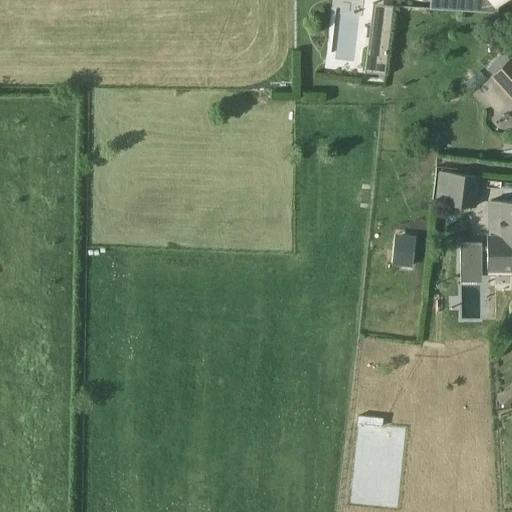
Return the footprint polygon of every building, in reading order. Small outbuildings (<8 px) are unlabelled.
[(501,0),(428,0),(428,9),(497,12),(498,3),(501,0)] [(371,4),(364,72),(385,74),(392,7),(371,4)] [(486,69),(491,74),(509,57),(504,52),(486,69)] [(511,60),(509,57),(491,74),(511,96),(511,60)] [(475,207),(478,175),(449,172),(446,204),(475,207)] [(481,241),(487,242),(487,244),(487,269),(511,269),(511,273),(511,272),(511,200),(488,201),(487,234),(486,234),(487,237),(480,238),(480,234),(459,234),(459,264),(481,264),(481,241)] [(411,266),(414,237),(401,236),(399,254),(393,253),(392,263),(411,266)] [(507,408),(511,403),(511,391),(510,389),(498,399),(507,408)]
